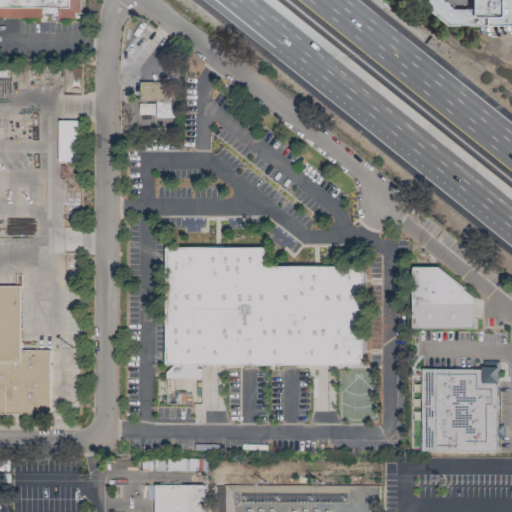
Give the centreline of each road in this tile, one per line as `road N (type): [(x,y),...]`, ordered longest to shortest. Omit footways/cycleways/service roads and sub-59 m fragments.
road 1 (residential): [(115,0),(108,41),(106,422),(99,435)]
road 2 (residential): [(141,0),(364,174),(382,210)]
road 3 (motorway): [(211,0),(441,156)]
road 4 (motorway): [(243,0),(441,156)]
road 5 (motorway): [(511,150),(324,0)]
